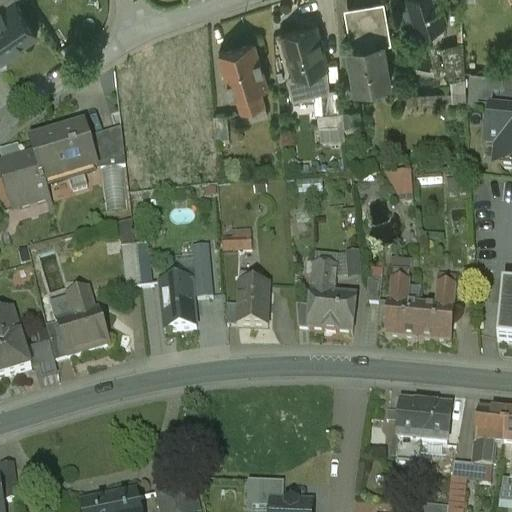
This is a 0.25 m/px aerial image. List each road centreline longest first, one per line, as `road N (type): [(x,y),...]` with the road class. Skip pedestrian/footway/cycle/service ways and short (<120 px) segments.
road 1 (tertiary): [(353,370),(176,377),(0,423)]
road 2 (residential): [(138,35),(0,129)]
road 3 (tertiary): [(511,384),(353,370)]
road 4 (residential): [(353,370),(341,511)]
